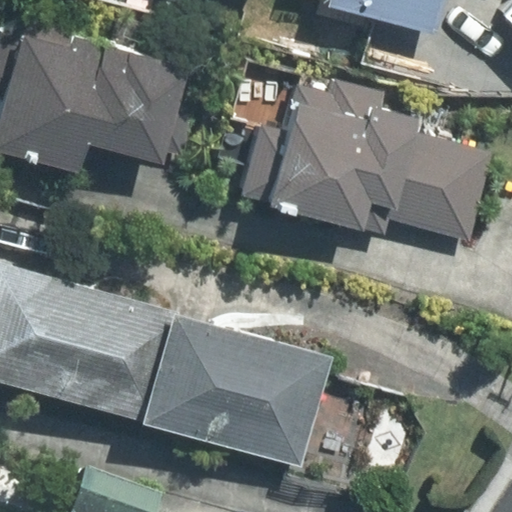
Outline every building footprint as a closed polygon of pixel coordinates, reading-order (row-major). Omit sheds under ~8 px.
[(303,0),(302,5),(431,37),(440,0),(303,0)] [(511,0),(500,0),(490,12),(511,30),(511,0)] [(176,64),(2,12),(0,18),(0,162),(58,180),(73,131),(149,154),(176,64)] [(491,142),(278,87),(247,205),(369,237),(377,205),(469,228),(491,142)] [(324,342),(0,259),(0,383),(294,459),(324,342)] [(147,511),(42,479),(31,511),(147,511)]
